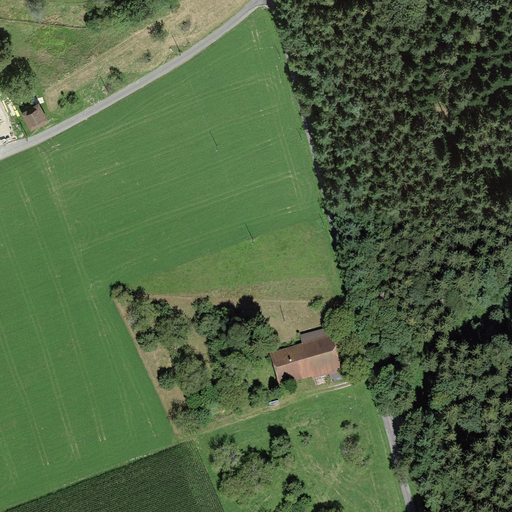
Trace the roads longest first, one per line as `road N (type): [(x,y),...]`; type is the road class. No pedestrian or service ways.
road 1 (unclassified): [(410,511),(274,0)]
road 2 (residential): [(257,0),(174,63),(0,154)]
road 3 (track): [(387,424),(511,395)]
